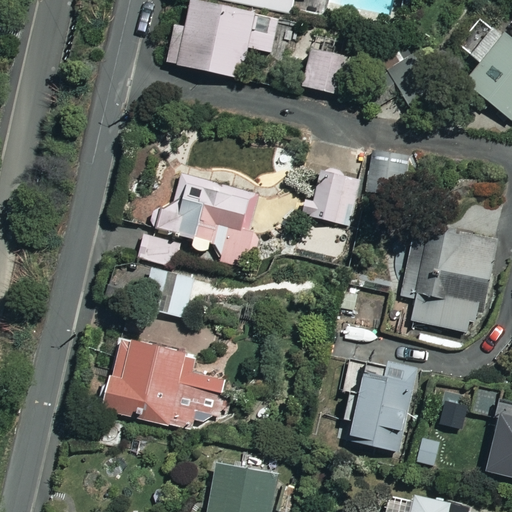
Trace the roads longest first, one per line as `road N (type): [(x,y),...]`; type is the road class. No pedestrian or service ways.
road 1 (residential): [(14,511),(133,0)]
road 2 (residential): [(0,255),(57,0)]
